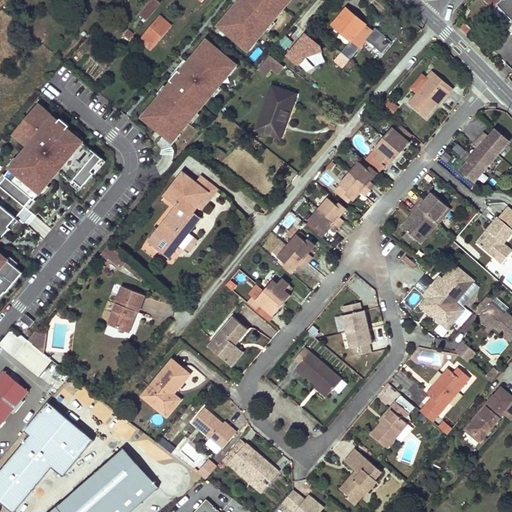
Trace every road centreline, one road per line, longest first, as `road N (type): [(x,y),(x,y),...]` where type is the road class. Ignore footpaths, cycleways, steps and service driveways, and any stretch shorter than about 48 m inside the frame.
road 1 (residential): [(365,248),(383,285),(396,352),(329,438),(291,446),(258,421),(247,390),(253,372),(344,266)]
road 2 (residential): [(434,22),(181,325)]
road 3 (residential): [(0,329),(130,163),(124,146),(53,87)]
road 4 (residential): [(493,81),(372,221),(365,248)]
